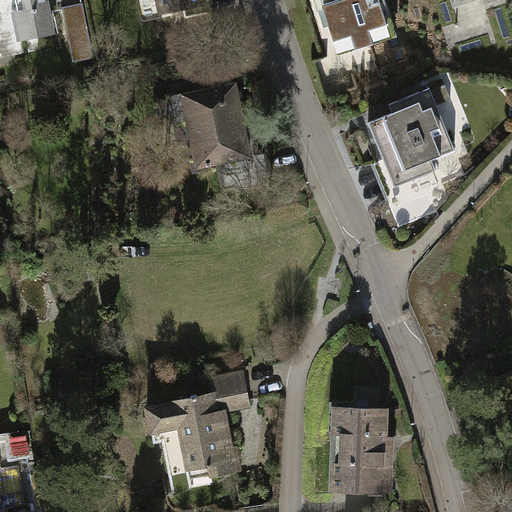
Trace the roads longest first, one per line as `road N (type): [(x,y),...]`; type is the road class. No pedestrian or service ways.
road 1 (residential): [(275,0),(337,200),(383,284)]
road 2 (residential): [(383,284),(316,340),(302,370),(290,511)]
road 3 (residential): [(383,284),(463,511)]
